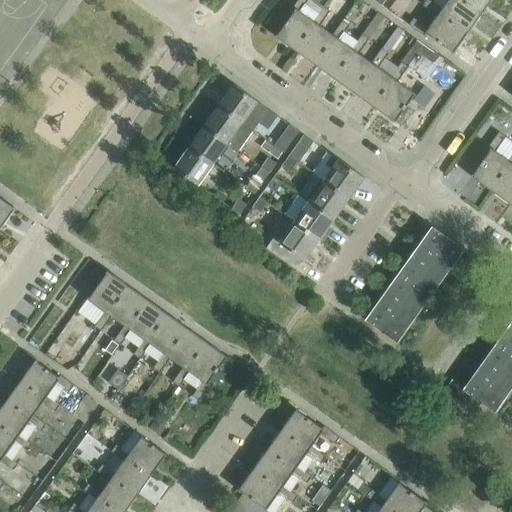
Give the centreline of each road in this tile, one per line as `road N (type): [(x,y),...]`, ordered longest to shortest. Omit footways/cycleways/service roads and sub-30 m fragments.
road 1 (residential): [(400,180),(209,45)]
road 2 (residential): [(411,188),(511,44)]
road 3 (residential): [(178,508),(268,381)]
road 4 (residential): [(511,264),(411,188)]
